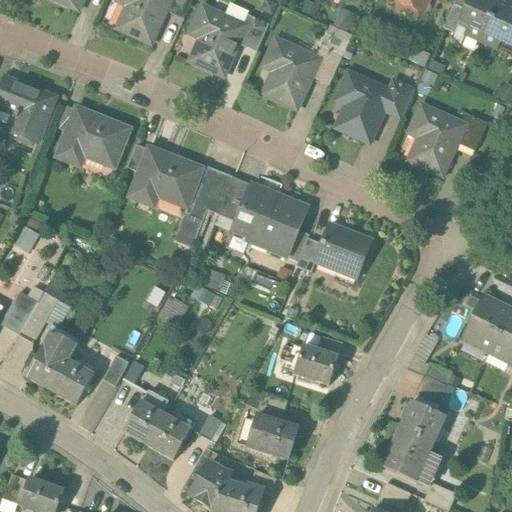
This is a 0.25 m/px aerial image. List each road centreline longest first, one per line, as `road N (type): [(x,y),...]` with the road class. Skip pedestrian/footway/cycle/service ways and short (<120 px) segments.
road 1 (residential): [(0,25),(306,161),(463,241)]
road 2 (residential): [(413,309),(362,393),(309,511)]
road 3 (residential): [(171,511),(84,442),(0,394)]
